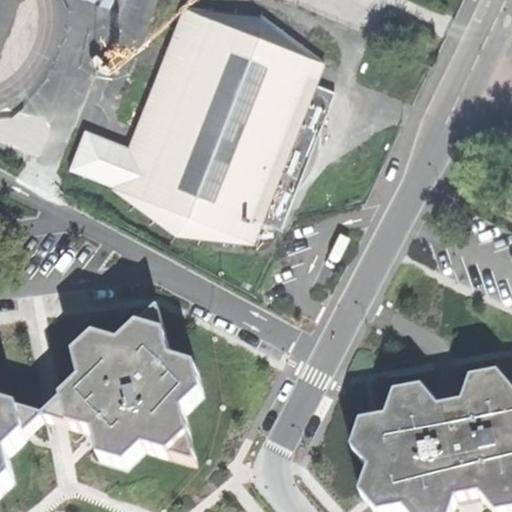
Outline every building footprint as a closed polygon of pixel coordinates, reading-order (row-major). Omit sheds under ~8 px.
[(174,233),(250,241),(257,222),(311,83),(319,63),(258,18),(184,10),(130,148),(114,188),(174,233)] [(311,83),(257,222),(280,231),(297,191),(304,183),(310,173),(315,162),(318,152),(319,141),(319,131),(335,93),(311,83)] [(67,168),(114,188),(130,148),(82,130),(67,168)] [(165,313),(143,334),(175,343),(168,314),(165,313)] [(154,451),(184,461),(201,445),(193,415),(211,397),(205,370),(180,363),(175,343),(143,334),(129,348),(105,340),(84,360),(90,385),(73,401),(81,430),(103,436),(109,461),(121,465),(135,470),(154,451)] [(511,511),(511,392),(500,378),(474,383),(465,408),(441,412),(424,393),(398,397),(389,422),(363,427),(354,452),(371,472),(362,497),(375,511),(453,511),(457,503),(467,501),(482,498),(493,511),(511,511)] [(0,491),(0,492),(10,483),(15,479),(21,474),(14,448),(53,411),(1,397),(0,392),(0,491)] [(60,425),(81,430),(73,401),(58,415),(52,420),(53,423),(60,425)] [(206,465),(201,445),(184,461),(204,466),(206,465)]
